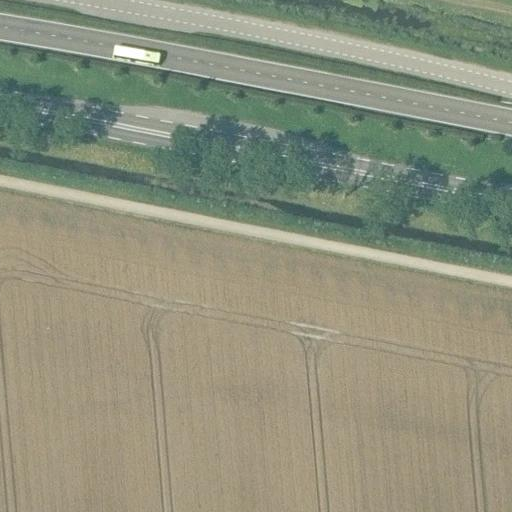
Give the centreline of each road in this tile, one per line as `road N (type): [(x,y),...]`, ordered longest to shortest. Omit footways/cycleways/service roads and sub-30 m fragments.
road 1 (track): [(511,282),(0,182)]
road 2 (primary): [(511,203),(0,105)]
road 3 (unclassified): [(511,89),(83,0)]
